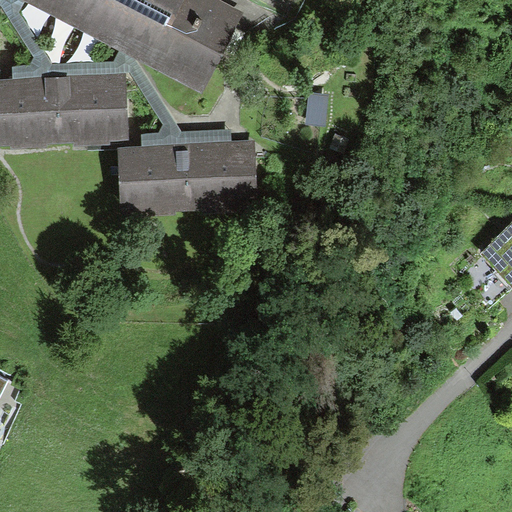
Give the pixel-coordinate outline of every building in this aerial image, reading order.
[(0,0),(0,1),(1,2),(35,53),(31,61),(13,61),(13,72),(31,72),(88,70),(127,69),(129,69),(164,121),(160,129),(143,129),(142,139),(155,139),(216,138),(232,137),(231,126),(182,127),(132,48),(122,43),(114,59),(53,60),(20,9),(24,0),(0,0)] [(41,0),(122,43),(132,48),(202,84),(243,7),(228,0),(41,0)] [(13,72),(0,72),(0,136),(11,136),(11,140),(47,139),(47,135),(73,135),(74,138),(111,137),(111,133),(129,133),(127,69),(88,70),(31,72),(13,72)] [(329,91),(309,89),(306,120),(326,122),(329,91)] [(119,140),(121,204),(140,204),(140,208),(176,207),(176,202),(202,202),(202,205),(239,205),(239,201),(257,201),(256,137),(232,137),(216,138),(155,139),(142,139),(119,140)] [(511,216),(481,247),(511,273),(511,216)] [(0,395),(9,378),(0,373),(0,395)]
